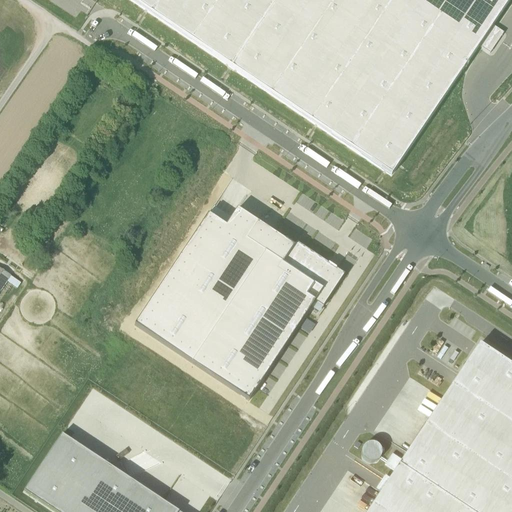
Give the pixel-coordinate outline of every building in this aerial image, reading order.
[(127,0),(390,177),(478,48),(492,27),(510,0),(127,0)] [(503,35),(492,27),(478,48),(489,55),(503,35)] [(213,208),(208,216),(225,228),(231,220),(213,208)] [(311,309),(314,304),(322,292),(282,266),(294,248),(293,248),(284,242),(237,211),(231,220),(225,228),(208,216),(207,216),(134,327),(248,403),(311,309)] [(295,244),(293,248),(294,248),(282,266),(322,292),(314,304),(322,309),(344,276),(295,244)] [(0,290),(10,276),(0,269),(0,290)] [(0,313),(20,283),(10,276),(0,290),(0,313)] [(311,309),(318,314),(322,309),(314,304),(311,309)] [(306,321),(300,329),(309,335),(314,326),(306,321)] [(215,452),(248,403),(134,327),(107,367),(111,383),(215,452)] [(511,511),(511,369),(478,347),(401,462),(394,473),(368,511),(511,511)] [(23,493),(52,511),(175,511),(128,481),(120,464),(111,469),(61,436),(23,493)] [(364,461),(370,464),(377,462),(381,457),(381,450),(376,445),(369,444),(363,448),(361,455),(364,461)] [(384,466),(394,473),(401,462),(391,455),(384,466)]
